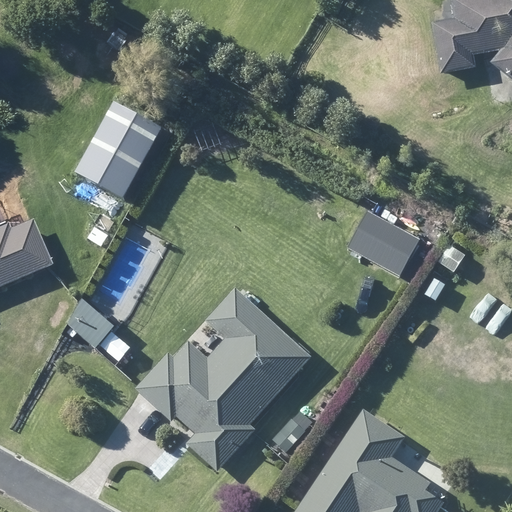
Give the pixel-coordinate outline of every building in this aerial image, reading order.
[(511,0),(464,0),(456,2),(460,24),(437,28),(446,79),(480,73),(480,69),(478,60),(507,55),(495,70),(511,84),(511,0)] [(166,129),(119,105),(81,178),(128,203),(166,129)] [(10,226),(5,227),(0,229),(0,292),(54,270),(35,225),(13,235),(10,226)] [(200,439),(193,447),(192,448),(222,476),(261,434),(254,428),(315,362),(240,293),(216,318),(210,325),(230,343),(212,363),(194,346),(178,363),(172,357),(140,394),(175,425),(180,420),(200,439)] [(72,329),(121,367),(135,348),(114,332),(117,327),(89,306),(72,329)] [(395,461),(407,445),(408,442),(368,414),(302,511),(444,511),(448,507),(437,500),(429,495),(434,487),(395,461)]
